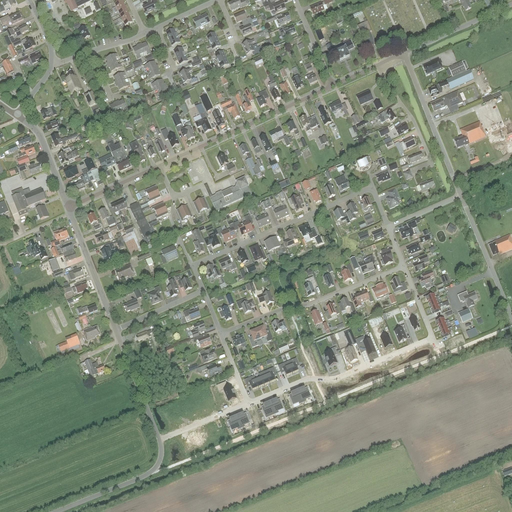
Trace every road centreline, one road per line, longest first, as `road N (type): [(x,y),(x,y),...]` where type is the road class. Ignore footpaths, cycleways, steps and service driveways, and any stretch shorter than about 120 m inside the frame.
road 1 (residential): [(433,338),(247,403)]
road 2 (residential): [(221,334),(403,266)]
road 3 (residential): [(193,266),(370,189)]
road 4 (tertiary): [(159,165),(332,85)]
road 5 (tertiary): [(460,196),(404,59)]
road 6 (tertiary): [(56,511),(155,469),(159,440)]
road 7 (tertiary): [(511,319),(460,196)]
road 8 (tertiary): [(115,330),(69,213)]
road 9 (unclassified): [(404,59),(511,4)]
